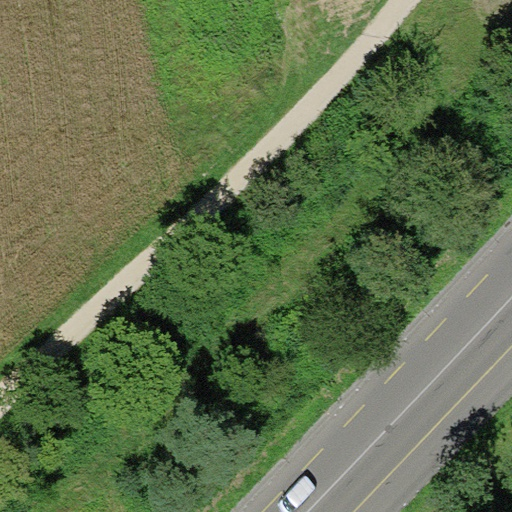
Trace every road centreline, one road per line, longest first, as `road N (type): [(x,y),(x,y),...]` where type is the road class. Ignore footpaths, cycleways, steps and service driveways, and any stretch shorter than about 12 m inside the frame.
road 1 (track): [(0,402),(335,73),(393,0)]
road 2 (secondary): [(302,511),(511,289)]
